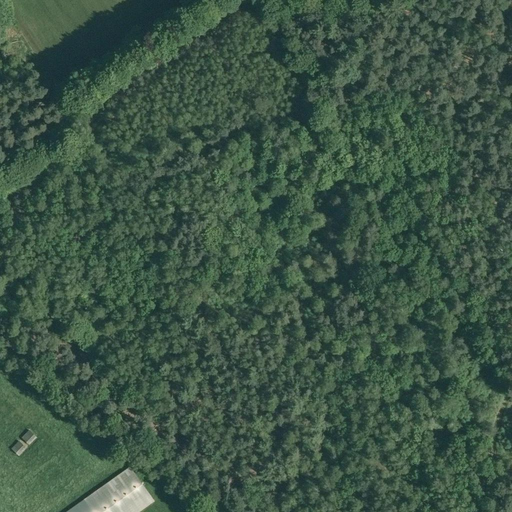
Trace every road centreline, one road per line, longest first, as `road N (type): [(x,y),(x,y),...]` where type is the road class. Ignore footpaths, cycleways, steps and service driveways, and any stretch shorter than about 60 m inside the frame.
road 1 (track): [(481,183),(425,106),(388,89),(338,99),(318,38),(385,0)]
road 2 (track): [(477,511),(511,383)]
